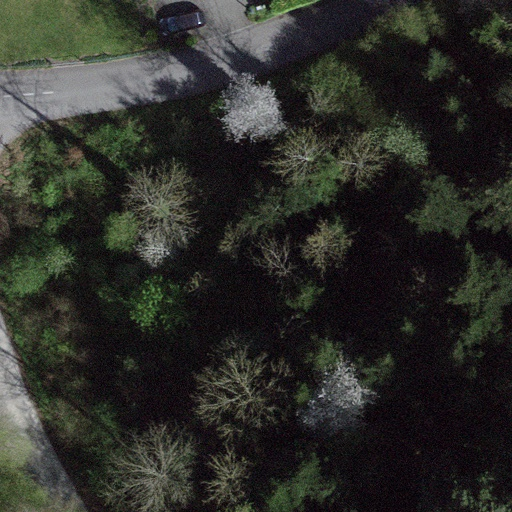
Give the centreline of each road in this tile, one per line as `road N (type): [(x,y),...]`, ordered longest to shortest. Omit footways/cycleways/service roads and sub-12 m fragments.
road 1 (residential): [(396,0),(189,75),(0,97)]
road 2 (unclassified): [(65,511),(0,367)]
